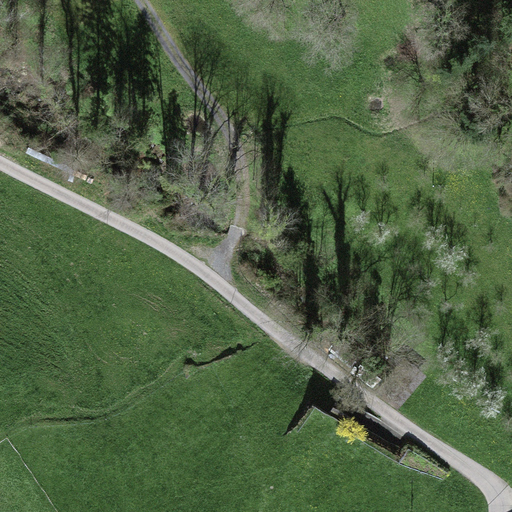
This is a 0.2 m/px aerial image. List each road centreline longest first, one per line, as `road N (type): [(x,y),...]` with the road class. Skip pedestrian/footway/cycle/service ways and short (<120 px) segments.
road 1 (track): [(0,163),(187,257),(412,432),(493,483),(500,511)]
road 2 (track): [(140,0),(218,162),(243,251),(246,306)]
